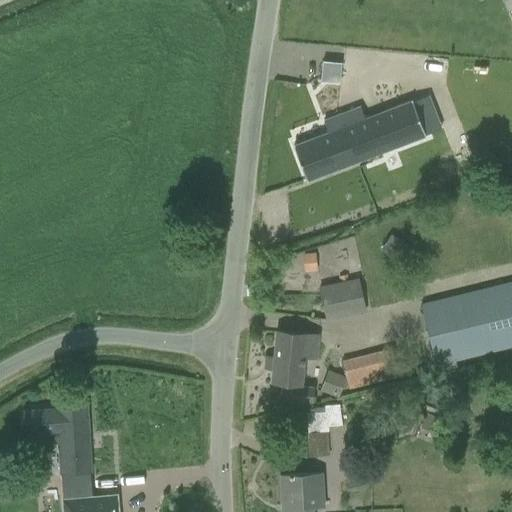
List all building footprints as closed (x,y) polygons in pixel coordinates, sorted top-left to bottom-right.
[(511,0),(502,0),(507,11),(511,8),(511,0)] [(341,63),(323,61),(321,80),(340,81),(341,63)] [(425,134),(413,101),(367,118),(362,106),(322,121),(327,133),(294,146),(307,181),(426,136),(425,134)] [(511,134),(509,136),(506,123),(458,134),(464,161),(511,150),(511,134)] [(262,218),(261,240),(288,241),(289,219),(262,218)] [(303,272),(317,271),(316,253),(302,255),(303,272)] [(339,275),(340,283),(319,287),(327,320),(366,312),(358,277),(349,279),(348,273),(339,275)] [(511,280),(421,303),(437,371),(457,367),(455,360),(511,346),(511,280)] [(302,385),(302,384),(305,358),(316,359),(319,336),(277,331),(272,382),(284,382),(283,400),(313,403),(314,386),(302,385)] [(385,348),(342,357),(348,387),(391,378),(385,348)] [(320,391),(337,397),(345,376),(328,370),(320,391)] [(59,473),(71,472),(91,471),(89,439),(87,440),(87,433),(88,433),(87,405),(57,407),(57,409),(22,411),(23,436),(52,434),(53,444),(58,443),(59,473)] [(422,426),(436,433),(442,419),(427,413),(422,426)] [(388,418),(362,425),(367,443),(393,436),(388,418)] [(329,430),(308,432),(307,432),(309,456),(331,454),(329,430)] [(282,510),(282,511),(313,511),(312,494),(324,493),(323,473),(280,475),(282,506),(286,506),(286,510),(282,510)] [(63,499),(64,511),(118,511),(117,495),(63,499)]
